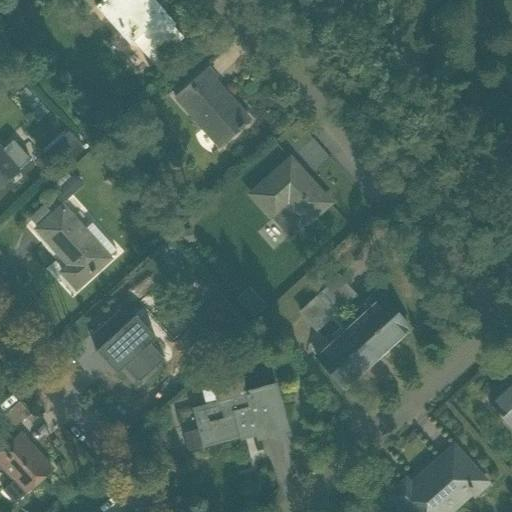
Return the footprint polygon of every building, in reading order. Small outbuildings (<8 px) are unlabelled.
[(142,68),(181,36),(150,0),(86,0),(85,1),(142,68)] [(211,149),(252,115),(206,60),(165,93),(211,149)] [(64,130),(54,139),(71,156),(81,147),(64,130)] [(0,180),(15,168),(0,150),(0,180)] [(298,229),(328,206),(286,153),(238,191),(263,224),(282,209),(298,229)] [(65,170),(49,186),(63,199),(78,182),(65,170)] [(70,294),(112,254),(55,194),(23,225),(56,260),(46,269),(70,294)] [(337,387),(407,323),(374,287),(305,351),(337,387)] [(90,349),(128,391),(167,356),(128,314),(90,349)] [(509,430),(511,426),(511,374),(482,401),(509,430)] [(193,446),(279,426),(269,383),(183,404),(193,446)] [(0,469),(21,493),(52,466),(17,427),(0,442),(0,469)] [(448,511),(484,480),(446,439),(385,493),(401,511),(448,511)]
